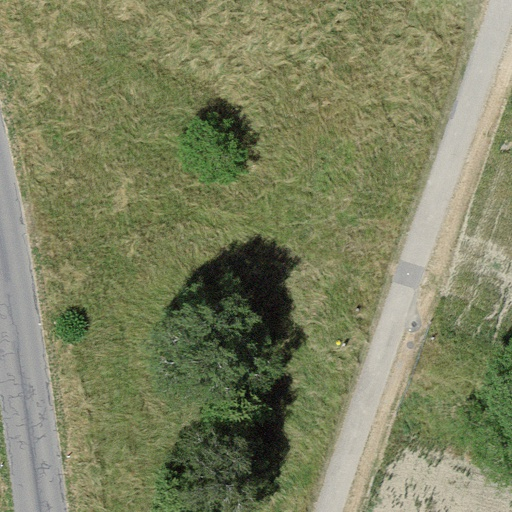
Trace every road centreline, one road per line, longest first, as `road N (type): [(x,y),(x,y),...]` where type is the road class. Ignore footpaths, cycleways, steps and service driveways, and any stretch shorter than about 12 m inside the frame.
road 1 (residential): [(507,0),(324,511)]
road 2 (tertiary): [(0,226),(41,511)]
